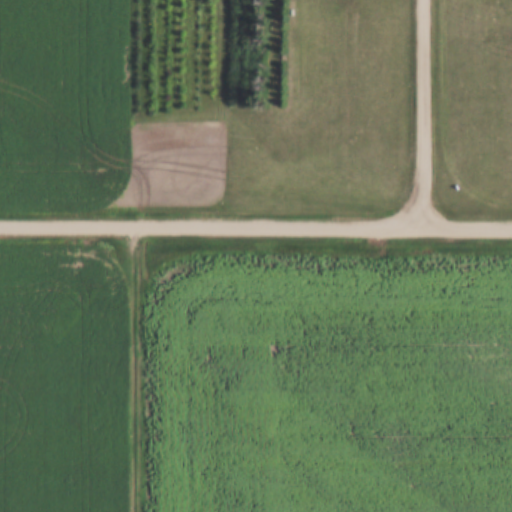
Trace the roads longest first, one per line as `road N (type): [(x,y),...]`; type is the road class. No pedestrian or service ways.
road 1 (residential): [(511,229),(0,224)]
road 2 (track): [(134,511),(132,225)]
